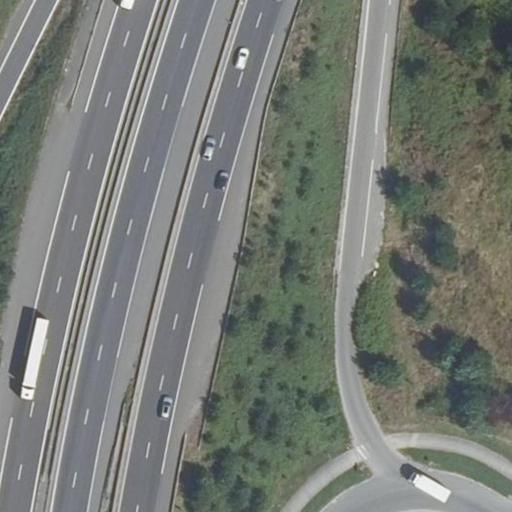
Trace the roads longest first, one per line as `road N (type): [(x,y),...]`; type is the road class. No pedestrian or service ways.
road 1 (motorway): [(435,496),(398,481),(380,461),(357,416),(343,351),(379,0)]
road 2 (trunk): [(67,511),(108,300),(193,0)]
road 3 (motorway): [(138,511),(175,312),(263,0)]
road 4 (trunk): [(135,0),(58,282),(12,511)]
